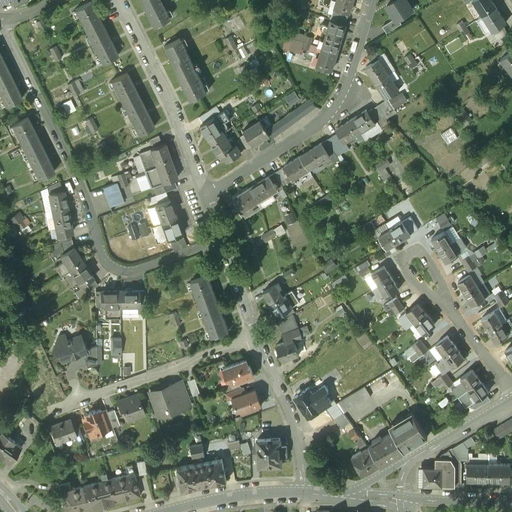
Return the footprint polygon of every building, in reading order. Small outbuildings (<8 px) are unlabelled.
[(168,18),(158,0),(139,0),(153,26),(168,18)] [(217,9),(212,0),(205,0),(211,12),(217,9)] [(352,0),(336,0),(334,8),(349,12),(352,0)] [(405,0),(394,0),(386,5),(394,19),(395,20),(398,18),(412,10),(405,0)] [(496,7),(490,0),(472,0),(473,0),(483,15),(496,7)] [(117,55),(90,2),(75,10),(102,63),(117,55)] [(506,23),(496,7),(483,15),(493,31),(506,23)] [(394,19),(383,26),(387,33),(401,23),(398,18),(395,20),(394,19)] [(41,19),(35,22),(38,28),(44,25),(41,19)] [(328,25),(323,24),(322,24),(320,28),(321,30),(327,31),(322,48),(337,53),(345,24),(330,19),(328,25)] [(462,21),(456,24),(460,30),(466,26),(462,21)] [(466,26),(460,30),(463,35),(469,32),(466,26)] [(505,28),(494,35),(501,45),(511,38),(505,28)] [(237,48),(231,36),(225,39),(231,51),(237,48)] [(179,39),(164,47),(191,100),(206,92),(179,39)] [(310,44),(304,42),(302,49),(308,51),(310,44)] [(61,58),(55,46),(49,49),(55,61),(61,58)] [(322,48),(316,65),(331,70),(337,53),(322,48)] [(511,50),(501,59),(511,73),(511,50)] [(376,51),(368,56),(371,61),(379,56),(376,51)] [(414,59),(410,53),(404,56),(408,62),(414,59)] [(21,98),(0,55),(0,93),(6,106),(21,98)] [(379,59),(366,68),(376,83),(389,74),(379,59)] [(414,59),(408,62),(411,68),(417,64),(414,59)] [(245,65),(239,68),(242,74),(248,71),(245,65)] [(153,126),(126,73),(111,81),(138,134),(153,126)] [(389,74),(376,83),(386,98),(399,90),(389,74)] [(79,93),(73,81),(67,84),(73,96),(79,93)] [(297,90),(287,96),(292,104),(302,98),(297,90)] [(454,97),(449,91),(444,95),(448,101),(454,97)] [(389,100),(394,108),(407,100),(401,92),(389,100)] [(310,99),(284,118),(290,125),(316,107),(310,99)] [(394,108),(389,100),(377,107),(385,117),(386,116),(387,118),(397,112),(394,108)] [(258,104),(252,107),(255,113),(261,109),(258,104)] [(216,106),(200,116),(203,122),(219,111),(216,106)] [(385,117),(377,107),(371,111),(377,121),(385,117)] [(471,119),(463,109),(458,113),(466,124),(471,119)] [(375,123),(366,110),(351,120),(360,133),(375,123)] [(97,129),(91,117),(85,120),(92,132),(97,129)] [(224,132),(214,117),(201,125),(210,140),(224,132)] [(300,129),(307,122),(304,117),(296,123),(300,129)] [(27,118),(12,125),(39,178),(54,171),(27,118)] [(284,118),(267,130),(272,138),(290,125),(284,118)] [(260,120),(243,130),(245,133),(252,145),(269,135),(266,129),(264,126),(260,120)] [(360,133),(351,120),(336,129),(338,133),(344,143),(360,133)] [(443,132),(449,142),(459,136),(453,126),(443,132)] [(233,147),(224,132),(210,140),(220,156),(223,154),(227,160),(241,152),(237,145),(233,147)] [(245,133),(240,136),(247,148),(252,145),(245,133)] [(338,133),(327,141),(333,150),(344,143),(338,133)] [(158,136),(149,140),(151,145),(160,142),(158,136)] [(104,141),(98,144),(101,150),(107,147),(104,141)] [(333,150),(327,141),(321,144),(329,157),(328,157),(333,165),(340,161),(333,150)] [(489,142),(484,146),(488,151),(493,147),(489,142)] [(164,144),(138,154),(144,170),(170,161),(164,144)] [(321,144),(320,144),(300,157),(308,170),(328,157),(329,157),(321,144)] [(497,152),(493,147),(488,151),(492,157),(497,152)] [(300,157),(284,166),(293,179),(308,170),(300,157)] [(387,158),(381,161),(385,167),(390,164),(387,158)] [(170,161),(144,170),(151,187),(176,178),(170,161)] [(385,167),(381,161),(375,165),(379,171),(385,167)] [(284,179),(279,170),(274,173),(279,182),(284,179)] [(123,173),(111,177),(113,183),(116,182),(119,181),(125,179),(123,173)] [(279,182),(274,173),(268,176),(277,190),(278,192),(283,189),(282,186),(279,182)] [(268,176),(248,189),(256,203),(277,190),(268,176)] [(406,178),(399,182),(404,192),(411,188),(406,178)] [(125,179),(119,181),(121,187),(128,185),(125,179)] [(470,184),(477,194),(483,190),(477,180),(470,184)] [(59,181),(47,187),(48,194),(61,192),(59,181)] [(123,202),(116,182),(113,183),(102,187),(109,207),(123,202)] [(174,182),(162,186),(165,192),(176,188),(174,182)] [(8,186),(2,189),(5,195),(11,192),(8,186)] [(256,203),(248,189),(232,199),(235,202),(241,212),(256,203)] [(61,192),(48,194),(52,212),(67,208),(64,191),(61,192)] [(165,192),(154,196),(157,203),(167,199),(165,192)] [(331,193),(325,197),(329,203),(335,199),(331,193)] [(325,197),(320,200),(323,206),(329,203),(325,197)] [(169,201),(154,206),(161,223),(175,218),(169,201)] [(241,212),(235,202),(229,206),(235,215),(241,212)] [(398,204),(381,214),(384,218),(401,208),(398,204)] [(67,208),(52,212),(53,214),(46,216),(49,230),(56,228),(58,237),(70,233),(72,232),(67,208)] [(19,215),(13,219),(17,224),(22,220),(19,215)] [(418,229),(410,217),(405,220),(413,232),(418,229)] [(175,218),(161,223),(167,240),(168,240),(181,235),(175,218)] [(448,218),(439,223),(443,228),(451,223),(448,218)] [(22,220),(17,224),(21,230),(26,226),(22,220)] [(377,230),(371,220),(363,225),(371,236),(377,233),(376,231),(377,230)] [(402,222),(390,229),(398,241),(410,234),(402,222)] [(377,230),(376,231),(377,233),(379,236),(390,229),(387,223),(377,230)] [(134,226),(128,228),(130,234),(136,232),(134,226)] [(398,241),(390,229),(379,236),(387,249),(398,241)] [(273,230),(268,233),(271,239),(276,235),(273,230)] [(451,243),(444,231),(431,238),(439,250),(451,243)] [(136,232),(130,234),(132,240),(138,238),(136,232)] [(70,233),(58,237),(59,243),(60,243),(71,239),(70,233)] [(271,239),(268,233),(261,237),(265,243),(271,239)] [(181,235),(168,240),(173,252),(186,247),(181,235)] [(71,239),(60,243),(62,252),(72,245),(71,239)] [(451,243),(439,250),(446,262),(458,254),(451,243)] [(74,248),(61,256),(64,262),(55,267),(61,277),(70,271),(83,263),(74,248)] [(474,252),(462,260),(465,265),(473,260),(477,258),(474,252)] [(473,260),(465,265),(469,272),(477,267),(473,260)] [(83,263),(70,271),(80,286),(93,278),(83,263)] [(364,268),(361,264),(355,268),(357,272),(359,271),(362,276),(370,271),(367,266),(364,268)] [(384,266),(372,274),(379,285),(391,278),(384,266)] [(292,268),(283,274),(286,279),(295,273),(292,268)] [(470,274),(458,282),(465,294),(478,286),(470,274)] [(227,332),(207,276),(191,282),(211,338),(227,332)] [(379,285),(373,289),(379,298),(384,295),(386,297),(399,290),(391,278),(379,285)] [(46,287),(42,281),(37,284),(40,290),(46,287)] [(94,281),(83,288),(86,294),(98,286),(94,281)] [(278,284),(263,293),(270,305),(283,297),(278,290),(281,288),(278,284)] [(478,286),(465,294),(472,306),(485,298),(478,286)] [(46,287),(40,290),(44,295),(49,292),(46,287)] [(171,290),(165,292),(167,298),(173,296),(171,290)] [(502,290),(493,296),(497,301),(505,296),(502,290)] [(138,291),(120,292),(120,307),(137,307),(138,307),(138,291)] [(101,292),(101,293),(101,308),(104,308),(105,319),(120,319),(120,307),(120,292),(101,292)] [(283,297),(270,305),(277,316),(292,308),(292,307),(290,303),(296,299),(291,292),(283,297)] [(505,296),(497,301),(500,307),(509,301),(505,296)] [(310,297),(301,302),(304,307),(313,302),(310,297)] [(398,297),(384,305),(387,311),(393,307),(401,302),(398,297)] [(401,302),(393,307),(397,313),(404,308),(401,302)] [(418,303),(406,312),(415,322),(426,313),(418,303)] [(292,308),(277,316),(281,321),(295,313),(292,308)] [(494,311),(482,318),(489,330),(501,323),(494,311)] [(175,312),(169,315),(173,327),(180,325),(175,312)] [(426,313),(415,322),(423,333),(435,324),(426,313)] [(281,321),(278,323),(282,335),(298,329),(293,314),(281,321)] [(501,323),(489,330),(496,342),(509,335),(501,323)] [(298,329),(282,335),(285,343),(276,346),(280,357),(279,359),(280,362),(282,363),(285,361),(286,360),(298,355),(293,340),(301,338),(298,329)] [(80,335),(72,338),(72,340),(67,342),(58,338),(51,353),(58,356),(61,362),(71,358),(74,359),(76,358),(78,356),(86,353),(80,335)] [(447,335),(435,344),(444,355),(456,346),(447,335)] [(120,338),(111,338),(111,356),(121,356),(120,338)] [(420,339),(406,350),(410,356),(424,344),(420,339)] [(185,340),(179,343),(182,349),(188,347),(185,340)] [(424,344),(410,356),(414,361),(428,350),(424,344)] [(456,346),(444,355),(444,356),(436,362),(444,372),(445,372),(464,357),(456,346)] [(90,354),(83,357),(87,368),(96,365),(96,347),(89,350),(90,354)] [(246,361),(224,369),(227,379),(230,378),(232,384),(253,377),(250,366),(248,367),(246,361)] [(472,369),(460,377),(463,381),(453,389),(458,396),(467,389),(480,380),(472,369)] [(444,372),(437,378),(441,383),(449,377),(445,372),(444,372)] [(449,377),(441,383),(445,388),(453,382),(449,377)] [(480,380),(467,389),(458,396),(465,407),(468,405),(486,393),(488,391),(480,380)] [(195,381),(189,383),(193,397),(200,395),(195,381)] [(171,386),(149,394),(157,415),(178,408),(178,407),(174,395),(175,395),(171,386)] [(308,388),(302,392),(299,389),(297,391),(299,394),(294,397),(301,407),(327,390),(324,386),(319,389),(312,394),(308,388)] [(365,386),(336,403),(343,413),(371,396),(365,386)] [(241,388),(227,393),(229,398),(231,397),(243,393),(241,388)] [(243,393),(231,397),(237,414),(260,405),(258,400),(259,399),(257,393),(256,394),(254,390),(243,394),(243,393)] [(333,398),(327,390),(301,407),(308,418),(322,408),(318,402),(324,397),(328,402),(333,398)] [(175,395),(174,395),(178,407),(189,403),(184,391),(175,395)] [(486,393),(468,405),(475,408),(490,399),(486,393)] [(143,415),(136,395),(117,403),(120,411),(122,410),(125,418),(131,416),(132,419),(143,415)] [(113,410),(106,413),(112,428),(118,425),(113,410)] [(100,413),(99,411),(95,412),(93,411),(91,412),(88,413),(88,415),(84,417),(86,423),(83,424),(86,432),(87,431),(90,440),(104,435),(103,433),(107,431),(100,413)] [(106,413),(106,411),(100,413),(107,431),(113,429),(112,428),(106,413)] [(350,422),(343,413),(334,419),(341,429),(350,422)] [(413,415),(391,429),(393,432),(403,450),(426,437),(413,415)] [(511,418),(493,429),(498,438),(511,429),(511,418)] [(69,420),(50,427),(56,444),(75,438),(75,437),(73,430),(69,420)] [(363,440),(350,423),(345,426),(359,447),(365,443),(363,440)] [(78,427),(73,430),(75,437),(75,438),(76,441),(83,439),(78,427)] [(382,438),(381,436),(372,441),(373,444),(369,446),(380,464),(404,451),(403,450),(393,432),(382,438)] [(7,437),(0,446),(0,458),(8,465),(21,448),(7,437)] [(280,438),(257,439),(258,445),(253,445),(254,458),(258,458),(259,465),(262,465),(262,467),(270,466),(270,465),(281,464),(281,456),(287,456),(287,446),(280,446),(280,438)] [(239,440),(228,442),(230,449),(240,446),(239,440)] [(365,443),(359,447),(362,450),(368,446),(363,440),(365,443)] [(464,441),(452,448),(459,460),(468,460),(468,448),(464,441)] [(247,442),(241,444),(244,454),(250,452),(247,442)] [(202,443),(195,445),(198,456),(204,455),(202,443)] [(195,445),(189,446),(191,458),(198,456),(195,445)] [(362,450),(352,456),(355,463),(358,468),(359,468),(363,475),(380,464),(369,446),(368,446),(362,450)] [(450,465),(443,453),(440,455),(440,458),(435,458),(435,468),(420,467),(419,485),(455,486),(455,465),(450,465)] [(222,459),(198,463),(203,485),(210,483),(210,484),(226,481),(222,459)] [(144,461),(137,463),(139,475),(146,474),(144,461)] [(198,463),(175,467),(179,490),(195,487),(195,486),(203,485),(198,463)] [(489,464),(467,463),(467,481),(488,481),(489,464)] [(510,464),(489,464),(488,481),(509,481),(510,464)] [(134,474),(108,480),(113,503),(139,496),(134,474)] [(108,480),(86,486),(92,508),(113,503),(108,480)] [(70,483),(58,486),(60,493),(71,490),(70,483)] [(71,490),(60,493),(64,511),(77,511),(92,508),(86,486),(71,490)]
